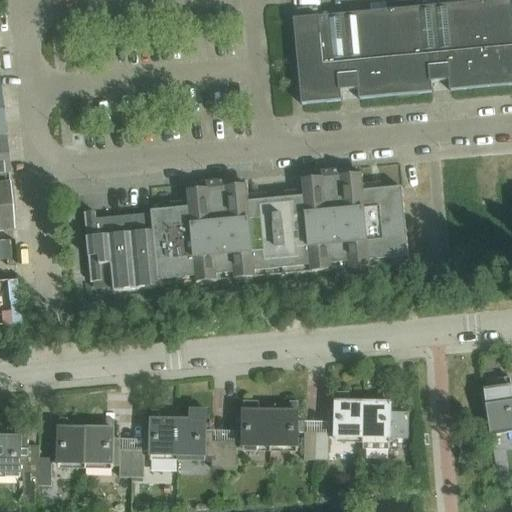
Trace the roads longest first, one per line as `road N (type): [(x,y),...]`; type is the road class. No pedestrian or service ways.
road 1 (residential): [(0,376),(511,325)]
road 2 (residential): [(37,168),(511,127)]
road 3 (residential): [(37,168),(25,5)]
road 4 (residential): [(50,318),(37,168)]
